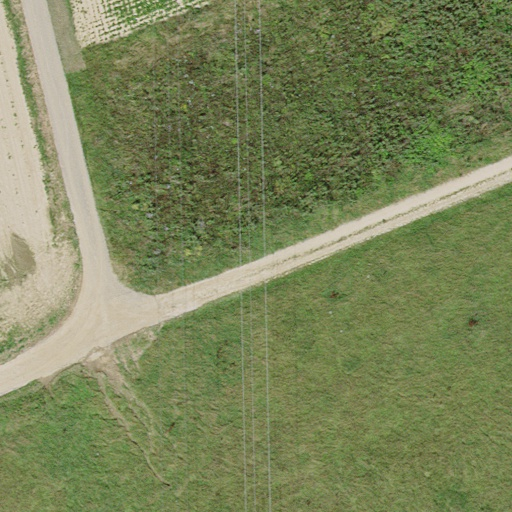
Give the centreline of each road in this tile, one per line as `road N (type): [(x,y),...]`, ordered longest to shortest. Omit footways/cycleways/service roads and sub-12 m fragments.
road 1 (track): [(35,0),(108,320),(0,369)]
road 2 (track): [(108,320),(511,155)]
